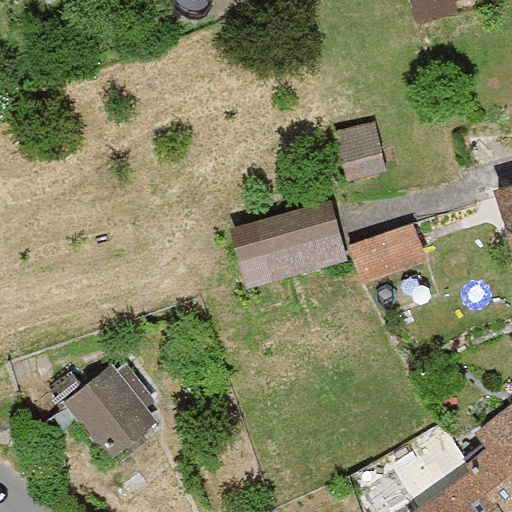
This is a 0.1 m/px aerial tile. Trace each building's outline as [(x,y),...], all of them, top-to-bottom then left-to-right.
[(343,181),(382,173),(372,124),(333,132),(343,181)] [(511,235),(511,182),(498,186),(511,235)] [(341,258),(327,202),(240,223),(249,260),(229,264),(233,284),(341,258)] [(360,278),(422,258),(411,224),(349,245),(360,278)] [(69,404),(112,455),(153,422),(111,370),(69,404)] [(468,473),(499,511),(511,511),(511,402),(477,431),(488,444),(462,465),(468,473)] [(499,511),(468,473),(418,511),(499,511)]
